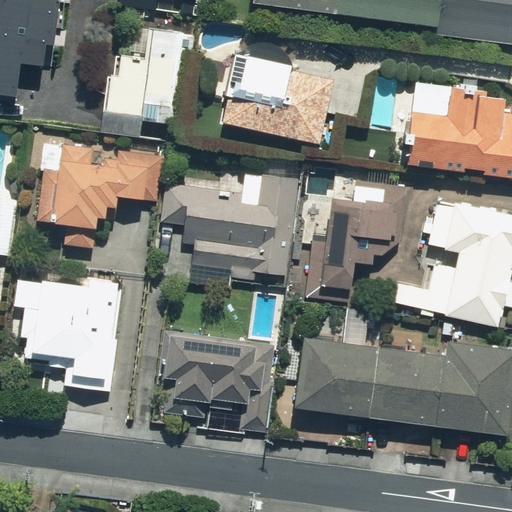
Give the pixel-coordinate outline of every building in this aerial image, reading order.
[(0,99),(25,102),(29,66),(51,68),(54,32),(67,33),(70,0),(12,0),(10,28),(0,26),(0,99)] [(511,0),(264,0),(511,39),(511,0)] [(107,128),(147,132),(149,117),(185,121),(195,28),(155,24),(151,58),(114,54),(107,128)] [(233,44),(217,121),(331,145),(347,68),(233,44)] [(427,110),(426,118),(424,118),(419,161),(511,171),(511,89),(462,83),(458,114),(427,110)] [(95,161),(96,145),(52,140),(43,223),(109,230),(111,217),(118,218),(119,207),(127,208),(129,196),(163,200),(168,152),(125,148),(123,164),(95,161)] [(168,185),(165,239),(193,241),(192,266),(297,272),(303,175),(267,172),(266,191),(168,185)] [(0,313),(14,189),(0,187),(0,313)] [(332,239),(312,239),(310,295),(356,296),(356,286),(365,286),(365,264),(384,264),(385,255),(390,255),(389,278),(408,279),(410,198),(333,195),(332,239)] [(400,304),(505,324),(509,303),(511,303),(511,211),(441,198),(432,244),(463,250),(460,267),(440,263),(435,289),(404,283),(400,304)] [(25,334),(40,335),(39,347),(84,351),(82,377),(118,380),(125,286),(44,280),(42,305),(27,304),(25,334)] [(166,328),(163,355),(173,356),(170,375),(181,377),(179,393),(244,401),(241,429),(270,433),(282,343),(166,328)] [(456,349),(314,333),(306,404),(511,426),(511,345),(457,339),(456,349)]
